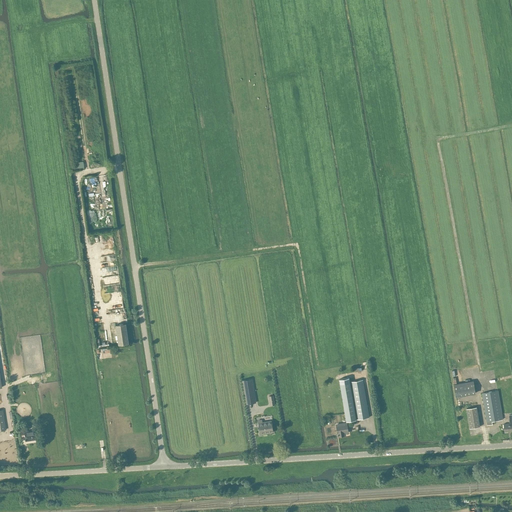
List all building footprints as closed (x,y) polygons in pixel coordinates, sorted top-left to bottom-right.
[(126,323),(116,325),(119,345),(129,343),(126,323)] [(356,419),(349,377),(339,379),(346,421),(356,419)] [(256,402),(255,397),(252,379),(242,380),(245,399),(246,404),(256,402)] [(369,417),(363,379),(350,381),(357,419),(369,417)] [(473,381),(453,384),(455,397),(475,394),(473,381)] [(497,390),(482,393),(487,422),(487,425),(492,424),(492,421),(502,419),(504,418),(503,417),(502,417),(497,390)] [(480,427),(476,407),(466,408),(470,428),(480,427)] [(262,422),(262,420),(258,420),(260,434),(273,432),(271,421),(262,422)] [(348,432),(347,423),(336,425),(337,434),(337,436),(346,435),(345,433),(348,432)] [(36,439),(35,428),(34,428),(35,430),(24,432),(25,441),(36,439)]
